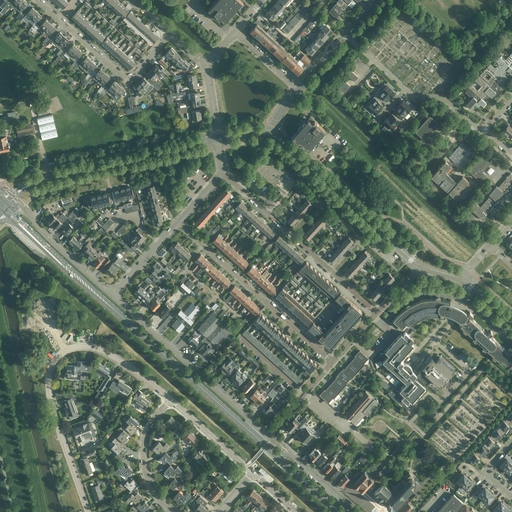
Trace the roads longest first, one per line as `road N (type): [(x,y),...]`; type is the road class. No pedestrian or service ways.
road 1 (tertiary): [(276,455),(26,229)]
road 2 (residential): [(88,511),(50,403),(55,359),(76,347),(102,349),(171,399)]
road 3 (residential): [(332,362),(177,220)]
road 4 (residential): [(377,312),(220,173)]
road 5 (residential): [(267,434),(110,295)]
road 6 (tertiary): [(419,265),(270,134)]
road 7 (tertiary): [(26,186),(215,138)]
road 8 (residential): [(170,35),(126,76),(38,0)]
road 9 (residential): [(173,511),(151,487),(143,459),(150,422),(171,399)]
